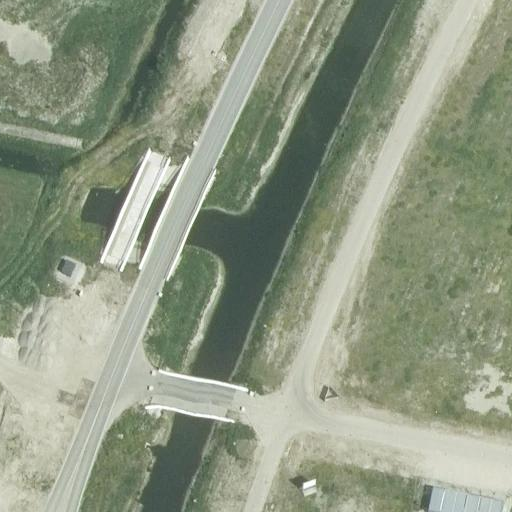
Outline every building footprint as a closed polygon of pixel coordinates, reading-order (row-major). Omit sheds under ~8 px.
[(511,0),(491,0),(488,6),(511,18),(511,0)] [(511,18),(488,6),(477,26),(510,43),(511,38),(511,18)] [(477,26),(467,46),(499,63),(506,50),(511,53),(511,44),(510,43),(477,26)] [(467,46),(456,67),(488,84),(496,70),(508,77),(511,69),(499,63),(467,46)] [(452,77),(442,98),(475,113),(488,119),(492,112),(478,106),(485,92),(452,77)] [(442,98),(432,119),(466,134),(479,140),(482,133),(469,127),(475,113),(442,98)] [(432,119),(423,140),(456,155),(469,161),(473,154),(460,148),(466,134),(432,119)] [(423,140),(414,161),(447,176),(453,162),(466,168),(469,161),(456,155),(423,140)] [(414,161),(404,181),(437,196),(443,183),(457,189),(460,182),(447,176),(414,161)] [(404,181),(395,202),(428,217),(434,204),(447,210),(450,202),(437,196),(404,181)] [(395,202),(385,224),(418,239),(425,224),(438,230),(441,223),(428,217),(395,202)] [(380,233),(372,255),(405,269),(419,274),(422,267),(408,262),(414,247),(380,233)] [(372,255),(363,277),(397,290),(410,295),(413,288),(400,283),(405,269),(372,255)] [(363,277),(355,298),(389,311),(399,315),(402,317),(405,309),(391,304),(397,290),(363,277)] [(355,298),(346,319),(380,332),(386,319),(399,324),(402,317),(399,315),(389,311),(355,298)] [(346,319),(338,340),(372,354),(377,340),(390,345),(393,338),(380,332),(346,319)] [(338,340),(329,361),(357,372),(363,375),(369,361),(382,366),(385,359),(372,354),(338,340)] [(329,361),(320,383),(354,397),(360,382),(374,388),(377,380),(363,375),(357,372),(329,361)] [(423,380),(416,416),(438,420),(445,384),(448,370),(440,369),(437,383),(423,380)] [(445,384),(438,420),(459,425),(466,389),(453,386),(456,372),(448,370),(445,384)] [(466,389),(459,425),(480,429),(488,393),(490,379),(483,377),(480,391),(466,389)] [(488,393),(480,429),(502,433),(510,398),(495,395),(498,381),(490,379),(488,393)]
